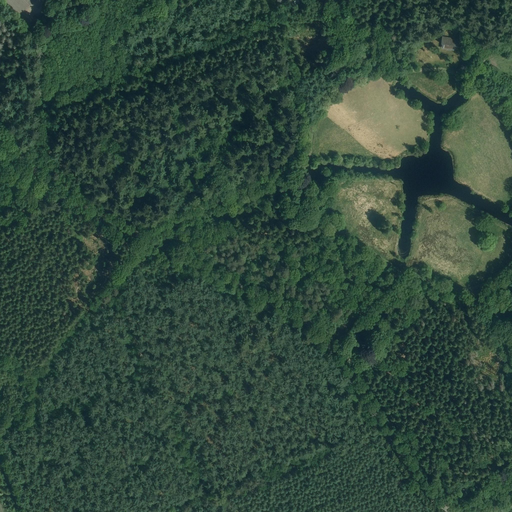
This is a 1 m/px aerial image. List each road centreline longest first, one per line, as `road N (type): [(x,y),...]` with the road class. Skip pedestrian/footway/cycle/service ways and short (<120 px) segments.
road 1 (unclassified): [(448,511),(415,478),(305,321),(68,200),(37,173),(40,69),(59,0)]
road 2 (track): [(309,165),(317,115),(340,91),(372,76),(458,75),(511,123)]
road 3 (track): [(142,238),(309,165)]
road 4 (track): [(401,271),(339,226),(309,165)]
road 5 (track): [(511,259),(490,280),(461,290),(401,271)]
